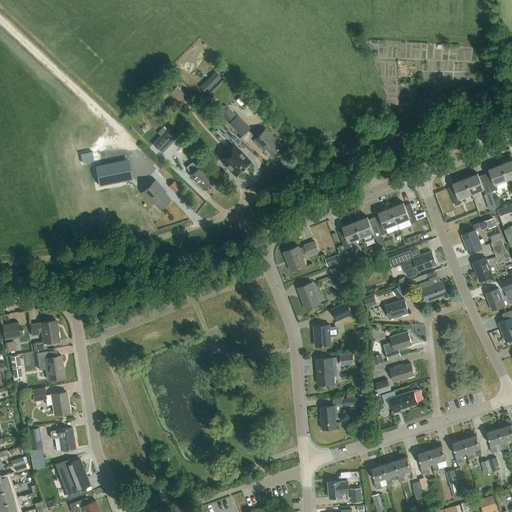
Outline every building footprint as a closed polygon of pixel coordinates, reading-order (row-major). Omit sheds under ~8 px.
[(206,91),(220,77),(215,72),(200,85),(206,91)] [(170,93),(178,102),(185,96),(176,87),(170,93)] [(250,128),(237,115),(229,123),(242,136),(250,128)] [(218,158),(235,177),(251,162),(236,145),(241,141),(233,132),(232,133),(224,124),(209,138),(217,146),(226,137),(233,144),(218,158)] [(176,139),(166,129),(152,144),(162,153),(176,139)] [(257,137),(253,141),(263,151),(265,148),(271,155),(281,145),(265,129),(261,132),(259,130),(255,134),(257,137)] [(395,155),(407,150),(404,142),(392,146),(395,155)] [(122,160),(95,166),(99,185),(126,180),(122,160)] [(511,160),(501,164),(508,180),(511,177),(511,160)] [(203,190),(212,183),(199,167),(197,168),(192,162),(186,167),(191,173),(190,175),(193,179),(193,181),(195,183),(197,183),(203,190)] [(495,184),(508,180),(501,164),(489,169),(490,172),(484,174),(492,191),(497,189),(495,184)] [(478,173),(465,178),(471,194),(483,189),(485,194),(492,191),(484,174),(479,176),(478,173)] [(459,199),(471,194),(465,178),(453,183),(454,186),(448,188),(455,206),(461,203),(459,199)] [(160,209),(170,200),(161,190),(163,188),(155,180),(141,193),(152,204),(153,203),(160,209)] [(169,186),(174,192),(180,187),(174,181),(169,186)] [(494,200),(487,203),(490,210),(497,207),(494,200)] [(403,203),(391,207),(397,223),(409,219),(411,223),(417,221),(410,203),(404,205),(403,203)] [(386,228),(397,223),(391,207),(378,212),(379,215),(374,217),(381,235),(387,233),(386,228)] [(367,217),(355,222),(362,237),(363,242),(375,237),(377,242),(383,240),(381,235),(374,217),(368,220),(367,217)] [(493,218),(485,221),(489,228),(496,225),(493,218)] [(322,249),(336,244),(327,220),(312,226),(322,249)] [(362,237),(355,222),(343,227),(344,229),(338,231),(345,249),(351,247),(350,242),(362,237)] [(469,254),(482,249),(475,230),(461,235),(469,254)] [(417,235),(406,239),(408,245),(420,241),(417,235)] [(493,250),(503,246),(501,239),(490,243),(493,250)] [(309,255),(318,251),(315,241),(305,245),(305,246),(299,248),(298,246),(284,252),(292,271),(306,265),(302,254),(307,252),(309,255)] [(503,246),(493,250),(495,256),(506,252),(503,246)] [(437,264),(432,251),(413,258),(410,250),(390,258),(393,267),(401,264),(404,271),(406,270),(407,276),(410,276),(417,274),(416,272),(418,271),(437,264)] [(338,254),(325,259),(328,266),(341,262),(338,254)] [(479,281),(492,276),(486,258),(472,263),(479,281)] [(504,291),(511,287),(511,277),(501,281),(504,291)] [(426,302),(448,294),(443,280),(422,288),(426,302)] [(306,309),(320,304),(312,282),(298,287),(306,309)] [(393,290),(399,299),(407,292),(401,284),(393,290)] [(492,310),(505,306),(498,288),(485,293),(492,310)] [(365,299),(368,307),(379,303),(376,295),(365,299)] [(390,319),(409,313),(405,299),(385,305),(390,319)] [(331,308),(337,321),(352,314),(347,301),(331,308)] [(505,342),(511,339),(511,318),(499,323),(505,342)] [(47,348),(46,342),(59,340),(56,320),(41,323),(31,325),(32,335),(40,334),(39,332),(42,332),(43,343),(33,344),(34,350),(47,348)] [(2,325),(5,340),(21,337),(18,322),(2,325)] [(329,325),(325,325),(314,326),(316,347),(331,345),(330,336),(336,336),(339,333),(338,328),(335,326),(330,327),(329,325)] [(390,337),(392,342),(384,345),(388,359),(401,355),(399,349),(412,345),(408,331),(390,337)] [(14,340),(6,341),(7,351),(16,349),(14,340)] [(48,379),(65,377),(61,355),(49,357),(48,351),(37,353),(39,369),(46,368),(48,379)] [(353,353),(340,354),(341,365),(354,364),(353,353)] [(371,360),(373,365),(384,361),(381,354),(373,357),(374,359),(371,360)] [(10,357),(12,367),(21,366),(19,355),(10,357)] [(333,375),(337,375),(336,357),(317,359),(319,384),(334,383),(333,375)] [(395,382),(415,375),(411,363),(402,366),(401,365),(390,368),(395,382)] [(14,378),(22,376),(20,367),(13,369),(14,378)] [(379,393),(391,389),(388,379),(375,383),(379,393)] [(52,393),(52,394),(46,395),(45,387),(31,389),(33,401),(46,399),(47,405),(53,404),(55,414),(70,411),(67,391),(52,393)] [(417,389),(414,390),(390,397),(394,413),(401,411),(400,409),(418,404),(416,399),(420,398),(421,395),(420,391),(417,389)] [(336,418),(338,418),(337,405),(321,406),(323,429),(337,428),(336,418)] [(511,427),(511,424),(499,428),(503,441),(500,442),(503,449),(508,447),(505,440),(511,438),(511,427)] [(43,447),(40,427),(26,429),(29,449),(43,447)] [(72,427),(55,430),(50,431),(51,439),(60,437),(62,450),(75,448),(72,427)] [(499,428),(487,432),(491,445),(489,445),(491,452),(496,451),(494,444),(500,442),(503,441),(499,428)] [(476,435),(465,439),(469,452),(466,452),(469,461),(474,459),(471,451),(480,448),(476,435)] [(469,452),(465,439),(452,443),(456,456),(455,456),(457,464),(463,463),(460,454),(466,452),(469,452)] [(439,469),(437,462),(446,459),(442,446),(431,450),(435,462),(432,463),(434,470),(439,469)] [(425,465),(432,463),(435,462),(431,450),(418,454),(422,466),(421,467),(423,475),(428,474),(425,465)] [(0,468),(3,467),(0,457),(8,455),(7,451),(0,452),(0,468)] [(23,457),(10,461),(12,467),(24,463),(23,457)] [(408,457),(396,461),(400,474),(397,474),(400,483),(405,481),(402,473),(412,470),(408,457)] [(496,457),(489,459),(493,471),(500,469),(496,457)] [(76,491),(90,486),(80,459),(66,465),(76,491)] [(492,471),(488,459),(481,462),(485,474),(492,471)] [(388,477),(386,478),(388,485),(389,486),(394,485),(391,476),(397,474),(400,474),(396,461),(385,464),(388,477)] [(17,472),(27,469),(25,464),(15,467),(17,472)] [(388,477),(385,464),(372,468),(376,481),(374,482),(377,490),(382,488),(382,487),(388,485),(386,478),(388,477)] [(454,498),(462,496),(454,470),(446,472),(454,498)] [(0,491),(10,488),(9,486),(7,479),(15,477),(14,472),(5,475),(5,477),(0,478),(0,491)] [(343,493),(349,492),(348,481),(351,481),(350,472),(341,473),(342,481),(328,482),(330,498),(343,497),(343,493)] [(0,504),(13,500),(13,499),(10,491),(19,488),(17,484),(9,486),(10,488),(0,491),(0,504)] [(414,489),(417,499),(424,497),(421,487),(414,489)] [(361,488),(350,489),(352,503),(363,502),(361,488)] [(372,495),(377,511),(384,509),(379,493),(372,495)] [(496,504),(493,495),(479,499),(483,511),(490,509),(489,506),(496,504)] [(13,500),(0,504),(0,511),(16,511),(14,503),(23,501),(21,496),(13,499),(13,500)] [(81,511),(100,511),(96,501),(90,503),(88,498),(69,504),(72,511),(76,511),(81,510),(81,511)] [(44,500),(35,503),(37,511),(45,511),(48,511),(44,500)]
